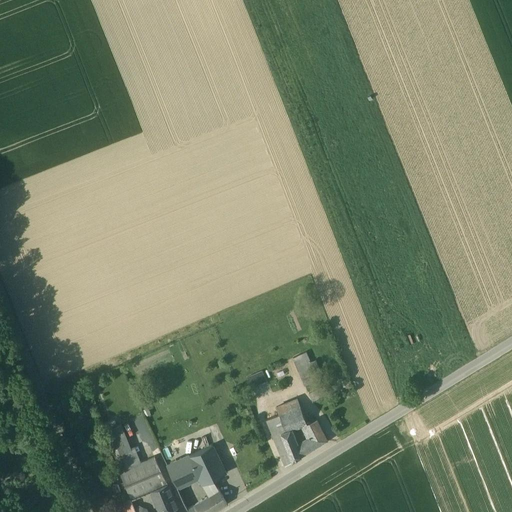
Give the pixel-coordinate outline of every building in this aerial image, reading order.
[(306,352),(293,357),(305,385),(314,381),(306,363),(310,361),(306,352)] [(262,370),(247,377),(251,387),(266,381),(262,370)] [(347,375),(309,393),(312,401),(351,383),(347,375)] [(297,399),(276,407),(279,414),(300,406),(297,399)] [(279,414),(286,430),(291,428),(303,424),(307,423),(300,406),(279,414)] [(286,430),(279,414),(274,416),(281,432),(286,430)] [(281,432),(274,416),(266,419),(285,465),(292,461),(281,432)] [(316,419),(307,423),(303,424),(309,437),(322,429),(316,419)] [(114,420),(102,425),(105,431),(117,426),(114,420)] [(117,426),(105,431),(120,470),(140,462),(134,447),(130,449),(120,424),(117,426)] [(286,430),(281,432),(292,461),(301,456),(297,445),(291,428),(286,430)] [(309,437),(297,445),(301,456),(327,440),(322,429),(309,437)] [(212,445),(190,455),(199,475),(203,483),(225,473),(212,445)] [(190,455),(167,466),(177,486),(185,482),(199,475),(190,455)] [(140,462),(120,470),(124,482),(131,498),(131,499),(167,484),(154,456),(140,462)] [(131,498),(124,482),(120,483),(126,500),(131,498)] [(195,504),(185,482),(177,486),(187,508),(188,508),(195,504)] [(167,484),(131,499),(135,511),(154,511),(160,510),(176,503),(167,484)] [(227,502),(219,489),(208,496),(216,509),(227,502)] [(195,504),(188,508),(189,511),(210,511),(216,509),(208,496),(195,504)] [(126,500),(120,503),(124,511),(135,511),(131,499),(131,498),(126,500)] [(179,511),(176,503),(160,510),(163,511),(179,511)]
